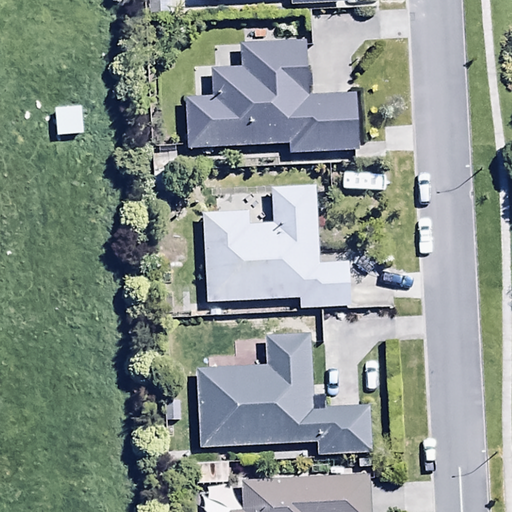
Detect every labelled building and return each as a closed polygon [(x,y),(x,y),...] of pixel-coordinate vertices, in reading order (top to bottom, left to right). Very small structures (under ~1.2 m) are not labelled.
[(357,155),(357,147),(355,97),(308,99),(306,46),(242,49),(243,71),(211,72),(213,100),(185,101),(187,152),(287,149),(288,158),(353,155),(357,155)] [(80,111),(54,112),(55,139),(81,138),(80,111)] [(357,155),(353,155),(353,166),(384,165),(383,146),(357,147),(357,155)] [(203,217),(206,306),(298,303),(298,312),(391,312),(390,268),(353,269),(352,256),(318,257),(316,189),(270,191),(271,226),(265,226),(264,219),(252,219),(251,205),(217,206),(217,217),(203,217)] [(196,373),(199,452),(314,448),(315,459),(370,457),(368,411),(312,414),(309,337),(264,339),(265,370),(196,373)] [(368,511),(368,481),(241,484),(241,511),(368,511)]
